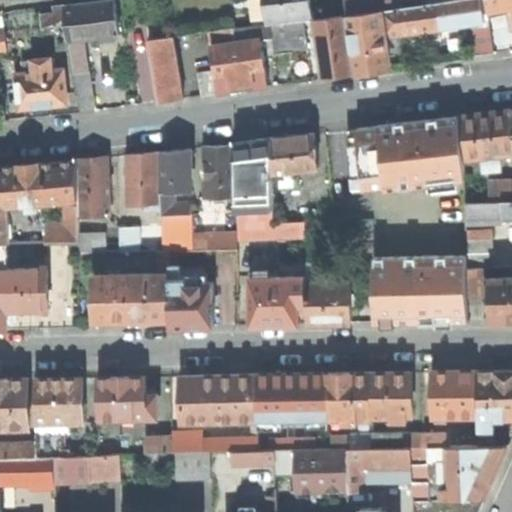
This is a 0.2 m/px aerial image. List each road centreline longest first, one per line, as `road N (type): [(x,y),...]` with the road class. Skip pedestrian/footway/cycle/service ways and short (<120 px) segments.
road 1 (residential): [(511,79),(0,141)]
road 2 (residential): [(0,352),(511,341)]
